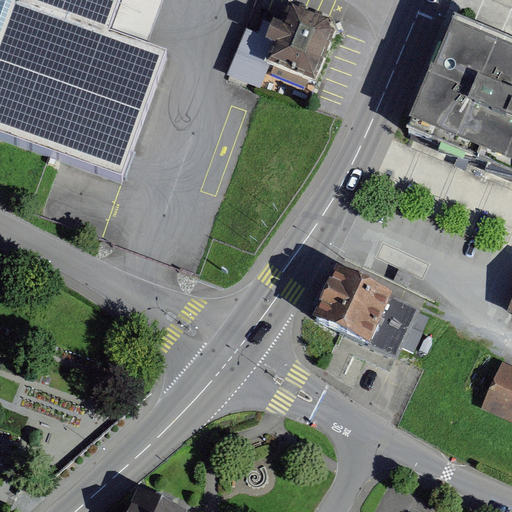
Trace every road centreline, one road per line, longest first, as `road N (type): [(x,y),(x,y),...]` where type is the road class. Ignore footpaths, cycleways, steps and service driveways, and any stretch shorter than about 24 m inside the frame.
road 1 (tertiary): [(424,0),(347,173),(236,351)]
road 2 (residential): [(0,231),(236,351)]
road 3 (tertiary): [(236,351),(191,405),(75,511)]
road 4 (residential): [(375,438),(236,351)]
road 5 (residential): [(511,499),(375,438)]
